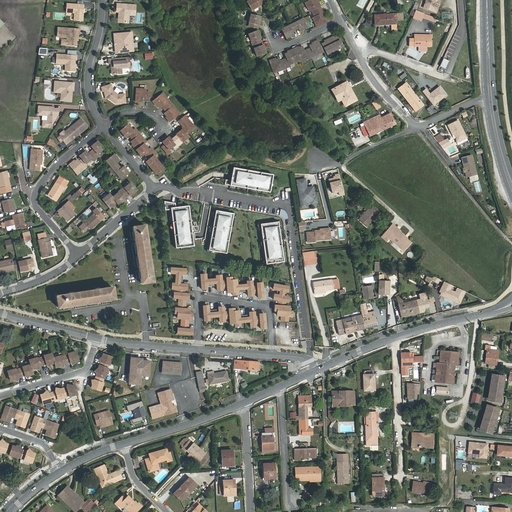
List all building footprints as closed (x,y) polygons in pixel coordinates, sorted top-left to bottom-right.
[(248,0),(245,2),(250,10),(263,3),(261,0),(248,0)] [(315,0),(312,0),(303,4),(307,13),(310,12),(311,15),(313,18),(310,19),(314,28),(326,22),(324,18),(323,19),(316,3),(317,3),(315,0)] [(426,0),(424,8),(433,11),(435,3),(436,0),(426,0)] [(84,5),(67,4),(66,12),(74,13),(74,20),(83,21),(84,5)] [(136,5),(117,4),(116,12),(119,12),(118,22),(128,23),(129,15),(135,15),(136,5)] [(427,19),(429,16),(416,11),(415,12),(414,15),(413,16),(412,18),(421,22),(423,17),(427,19)] [(396,24),(396,14),(374,15),(375,25),(396,24)] [(248,23),(247,26),(256,28),(259,17),(249,15),(247,22),(248,23)] [(446,22),(429,16),(427,19),(444,26),(446,22)] [(287,27),(279,30),(284,39),(291,36),(289,32),(296,29),(298,32),(305,29),(301,20),(294,23),(292,21),(285,24),(287,27)] [(80,29),(58,28),(57,37),(67,37),(67,40),(62,39),(61,45),(75,46),(76,44),(77,37),(78,38),(78,34),(79,34),(80,29)] [(247,34),(255,56),(264,53),(261,45),(260,45),(258,38),(259,38),(256,30),(247,34)] [(132,32),(114,34),(115,52),(133,51),(132,32)] [(431,46),(431,37),(414,36),(414,46),(431,46)] [(340,47),(335,37),(331,39),(330,37),(323,41),(324,42),(320,45),(325,55),(340,47)] [(321,52),(315,41),(312,43),(312,44),(307,46),(308,48),(305,50),(302,51),(300,47),(296,49),(295,48),(288,51),(288,52),(283,54),(285,58),(278,61),(277,58),(272,60),(272,59),(268,60),(272,72),(288,66),(287,64),(305,57),(306,59),(309,58),(321,52)] [(77,56),(57,54),(56,64),(66,64),(65,71),(75,71),(75,65),(74,63),(74,60),(77,60),(77,56)] [(129,56),(109,58),(109,62),(111,62),(112,74),(122,73),(121,68),(130,67),(129,56)] [(443,58),(440,66),(444,68),(448,60),(443,58)] [(74,83),(55,81),(54,90),(61,90),(61,93),(61,100),(71,101),(72,91),(72,88),(74,88),(74,83)] [(345,105),(356,100),(346,82),(336,88),(345,105)] [(416,111),(423,105),(406,83),(398,89),(416,111)] [(111,85),(101,87),(102,91),(104,91),(105,96),(115,104),(125,103),(124,94),(118,95),(113,91),(111,85)] [(422,91),(433,105),(446,95),(439,87),(430,94),(425,89),(422,91)] [(146,89),(136,89),(136,102),(140,102),(140,101),(149,101),(149,92),(146,92),(146,89)] [(163,93),(153,101),(155,104),(156,103),(160,108),(162,106),(166,112),(164,113),(167,117),(166,118),(169,122),(179,113),(163,93)] [(376,100),(372,103),(377,110),(381,107),(376,100)] [(51,107),(39,106),(38,115),(49,115),(49,118),(47,121),(43,121),(43,126),(50,127),(58,114),(58,109),(53,109),(51,109),(51,107)] [(395,124),(390,113),(382,117),(380,115),(363,122),(365,125),(360,127),(364,137),(369,135),(370,136),(395,124)] [(186,115),(179,121),(186,129),(184,130),(183,128),(176,134),(177,134),(172,139),(169,136),(163,141),(165,144),(162,147),(168,154),(171,151),(170,149),(176,144),(177,146),(189,136),(187,134),(196,127),(186,115)] [(81,119),(64,132),(71,140),(87,126),(81,119)] [(458,119),(448,124),(452,132),(453,131),(454,133),(456,137),(460,138),(466,135),(458,119)] [(128,124),(120,131),(125,137),(128,134),(133,140),(131,141),(134,145),(133,146),(141,156),(144,154),(149,159),(146,162),(156,174),(164,168),(154,155),(156,153),(151,147),(149,149),(144,143),(146,141),(135,128),(133,130),(128,124)] [(52,149),(56,145),(49,138),(45,145),(50,145),(52,149)] [(443,149),(450,144),(447,139),(438,144),(443,149)] [(73,161),(69,164),(78,174),(88,166),(86,163),(92,158),(94,161),(100,156),(98,153),(104,148),(97,141),(91,146),(93,149),(88,154),(85,151),(80,155),(82,158),(79,161),(78,159),(74,162),(73,161)] [(175,154),(183,158),(187,150),(178,146),(175,154)] [(41,164),(43,150),(31,149),(29,170),(39,171),(40,164),(41,164)] [(118,161),(113,154),(105,161),(110,167),(108,168),(113,175),(115,173),(120,179),(128,173),(123,166),(120,169),(115,163),(118,161)] [(471,156),(461,158),(466,177),(470,176),(476,175),(471,156)] [(292,277),(301,340),(310,342),(290,173),(278,168),(259,163),(235,163),(216,168),(177,186),(170,191),(162,197),(170,257),(292,277)] [(0,189),(1,194),(12,191),(7,171),(0,172),(0,187),(0,188),(0,187),(0,189)] [(332,193),(339,192),(339,195),(344,194),(340,174),(335,175),(336,178),(329,179),(332,193)] [(94,175),(89,179),(92,183),(97,179),(94,175)] [(60,176),(48,195),(56,201),(68,182),(60,176)] [(305,179),(297,180),(299,194),(300,198),(299,198),(300,206),(302,208),(305,207),(306,206),(306,202),(312,201),(315,197),(313,187),(309,187),(309,188),(306,189),(305,179)] [(109,194),(102,199),(110,208),(114,205),(115,206),(118,204),(118,205),(125,200),(124,199),(129,194),(130,195),(136,190),(130,182),(124,187),(118,192),(112,197),(109,194)] [(79,190),(72,195),(75,199),(82,193),(79,190)] [(12,199),(2,201),(4,213),(15,211),(12,199)] [(57,211),(67,222),(76,214),(66,203),(57,211)] [(378,215),(380,212),(372,205),(359,219),(367,227),(373,220),(376,217),(378,215)] [(105,217),(96,208),(92,211),(94,213),(83,223),(90,231),(101,220),(105,217)] [(15,230),(26,227),(22,213),(12,215),(13,220),(6,222),(7,228),(14,226),(15,230)] [(133,227),(141,283),(151,282),(150,269),(151,269),(151,265),(149,265),(146,242),(147,242),(147,238),(145,238),(143,226),(133,227)] [(404,251),(411,242),(399,233),(401,231),(397,228),(389,238),(404,251)] [(320,231),(314,232),(314,233),(315,241),(330,239),(329,229),(323,229),(323,230),(320,231)] [(29,232),(23,233),(25,241),(31,239),(29,232)] [(55,247),(52,248),(50,241),(49,241),(48,238),(47,238),(45,233),(37,235),(39,240),(38,240),(42,258),(57,254),(55,247)] [(315,241),(314,233),(306,234),(308,244),(315,243),(315,241)] [(314,258),(313,252),(303,254),(305,265),(311,264),(311,258),(314,258)] [(12,259),(0,261),(0,271),(0,273),(15,270),(15,269),(13,261),(12,259)] [(29,259),(18,261),(19,269),(20,272),(32,269),(31,267),(35,266),(33,260),(30,261),(29,259)] [(171,268),(171,274),(176,275),(176,283),(172,283),(172,290),(175,290),(175,293),(174,293),(174,299),(180,299),(179,308),(174,307),(174,314),(177,314),(176,319),(181,319),(180,328),(177,328),(176,334),(192,335),(193,329),(188,328),(189,320),(192,320),(193,313),(190,313),(190,309),(187,308),(188,300),(190,300),(191,293),(187,293),(187,291),(188,291),(188,284),(181,284),(182,275),(187,275),(187,269),(171,268)] [(246,291),(246,288),(247,288),(248,296),(253,295),(253,292),(258,292),(258,297),(263,297),(262,282),(257,283),(257,285),(252,285),(252,281),(247,281),(247,283),(237,284),(236,279),(231,280),(231,277),(226,277),(226,280),(221,280),(221,275),(216,275),(216,278),(206,278),(205,274),(200,274),(202,289),(207,288),(206,281),(207,281),(208,284),(215,283),(215,280),(216,280),(217,290),(222,289),(222,286),(227,286),(227,291),(232,291),(232,293),(237,293),(237,289),(239,289),(239,292),(246,291)] [(333,289),(332,280),(313,283),(315,292),(333,289)] [(379,294),(389,295),(389,281),(379,281),(379,294)] [(429,290),(433,284),(430,282),(427,286),(424,286),(424,290),(429,290)] [(275,285),(274,290),(282,291),(281,296),(276,295),(275,300),(281,301),(280,306),(277,306),(276,311),(279,311),(278,316),(283,317),(282,322),(289,323),(289,318),(292,318),(292,313),(290,312),(290,308),(286,307),(287,302),(289,302),(290,297),(286,297),(287,292),(289,292),(290,287),(275,285)] [(373,298),(371,286),(367,287),(367,290),(363,291),(364,299),(373,298)] [(113,294),(112,287),(56,296),(58,308),(114,299),(113,294)] [(424,311),(421,299),(403,303),(401,296),(396,297),(401,317),(424,311)] [(364,329),(377,326),(374,312),(367,313),(365,304),(360,305),(363,318),(362,318),(364,329)] [(203,306),(204,320),(209,320),(209,317),(219,316),(220,321),(225,321),(224,318),(230,317),(230,323),(235,322),(235,325),(240,325),(240,323),(250,322),(250,327),(255,327),(255,324),(260,323),(261,329),(266,329),(264,314),(259,314),(260,317),(255,317),(254,312),(249,313),(250,318),(248,318),(248,315),(241,316),(241,318),(239,319),(239,311),(234,311),(234,309),(229,309),(229,311),(224,312),(223,307),(218,307),(219,312),(217,312),(217,309),(210,310),(210,313),(209,313),(208,305),(203,306)] [(362,318),(361,316),(336,322),(339,335),(345,334),(357,331),(364,329),(362,318)] [(492,335),(483,333),(481,340),(491,342),(492,335)] [(495,369),(497,359),(495,359),(496,350),(488,349),(487,349),(485,363),(489,364),(488,368),(495,369)] [(67,363),(70,362),(71,363),(78,361),(76,351),(68,354),(65,356),(67,363)] [(441,351),(440,363),(437,363),(435,382),(453,384),(455,365),(458,365),(459,353),(441,351)] [(411,352),(401,353),(402,374),(408,374),(407,363),(412,363),(411,352)] [(47,365),(54,363),(53,358),(52,353),(44,356),(40,357),(43,365),(46,364),(47,365)] [(100,362),(102,362),(100,366),(107,368),(108,364),(109,364),(112,357),(103,354),(100,362)] [(53,358),(54,363),(56,367),(63,365),(63,364),(67,363),(65,356),(61,357),(61,356),(53,358)] [(29,360),(30,364),(32,369),(39,367),(39,366),(43,365),(40,357),(37,359),(37,358),(29,360)] [(140,358),(131,358),(129,383),(141,384),(141,375),(149,376),(150,361),(142,360),(141,374),(139,373),(140,358)] [(256,362),(235,360),(234,368),(250,370),(258,370),(259,362),(256,362)] [(181,374),(182,362),(173,362),(173,363),(170,363),(170,362),(163,361),(162,373),(181,374)] [(25,375),(25,376),(33,374),(32,369),(30,364),(23,367),(23,368),(19,369),(21,376),(25,375)] [(107,368),(100,366),(100,365),(97,373),(98,373),(96,377),(103,379),(104,375),(106,376),(108,368),(107,368)] [(15,369),(8,371),(10,381),(18,378),(18,377),(21,376),(19,369),(16,370),(15,369)] [(196,372),(199,390),(205,388),(202,371),(196,372)] [(374,374),(373,375),(372,371),(365,371),(365,375),(364,375),(364,390),(375,390),(374,374)] [(226,372),(208,375),(209,379),(207,380),(207,383),(210,383),(210,384),(228,381),(226,372)] [(500,402),(504,377),(494,375),(490,400),(500,402)] [(95,380),(94,380),(91,387),(100,390),(103,383),(102,383),(103,379),(96,377),(95,380)] [(420,384),(407,383),(408,399),(413,398),(413,394),(419,394),(420,384)] [(48,393),(40,395),(43,404),(51,402),(51,401),(58,399),(58,400),(66,397),(66,396),(69,395),(69,396),(77,394),(75,385),(67,387),(67,388),(63,389),(63,388),(55,390),(55,391),(48,394),(48,393)] [(150,409),(153,419),(178,412),(176,406),(173,407),(171,401),(174,401),(171,390),(158,394),(162,405),(150,409)] [(332,393),(332,403),(339,403),(339,405),(351,405),(350,391),(339,392),(339,393),(332,393)] [(296,416),(296,420),(299,420),(308,420),(307,407),(311,407),(311,396),(298,396),(299,416),(296,416)] [(479,398),(472,396),(471,403),(478,404),(479,398)] [(142,401),(126,405),(128,411),(133,410),(136,418),(131,419),(132,423),(143,420),(142,416),(146,415),(142,401)] [(16,424),(25,428),(29,414),(6,406),(1,419),(10,422),(12,416),(18,418),(16,424)] [(498,409),(489,406),(482,431),(491,434),(498,409)] [(439,411),(426,410),(426,417),(433,417),(433,418),(438,419),(439,411)] [(113,423),(109,411),(94,415),(97,425),(100,424),(101,426),(113,423)] [(366,418),(366,426),(366,440),(371,440),(371,445),(377,445),(376,426),(375,412),(363,412),(363,418),(366,418)] [(35,416),(30,429),(39,432),(41,426),(47,429),(45,435),(54,438),(58,424),(35,416)] [(308,428),(308,420),(299,420),(299,434),(312,434),(312,428),(308,428)] [(262,433),(262,451),(273,451),(272,432),(274,432),(274,428),(265,428),(265,432),(262,433)] [(433,447),(433,435),(412,434),(412,446),(433,447)] [(203,465),(209,457),(189,439),(183,447),(187,451),(187,450),(190,452),(188,455),(194,461),(196,458),(199,460),(199,461),(203,465)] [(486,458),(487,444),(469,442),(468,453),(479,454),(479,457),(486,458)] [(9,455),(17,457),(17,456),(21,458),(23,451),(20,449),(20,448),(12,446),(9,455)] [(511,446),(498,446),(497,455),(511,456),(511,446)] [(316,457),(315,448),(294,449),(295,460),(301,460),(300,458),(316,457)] [(169,459),(166,449),(149,454),(150,458),(146,460),(149,472),(159,469),(157,462),(169,459)] [(233,465),(232,450),(221,451),(222,466),(233,465)] [(21,458),(24,459),(24,460),(32,463),(35,454),(27,451),(27,452),(23,451),(21,458)] [(337,454),(337,462),(338,484),(349,484),(348,454),(337,454)] [(274,463),(263,464),(264,479),(275,478),(274,463)] [(122,479),(119,471),(108,475),(104,465),(94,469),(100,483),(103,482),(105,486),(122,479)] [(310,478),(320,477),(320,467),(295,468),(296,478),(300,478),(300,480),(310,480),(310,478)] [(181,502),(197,485),(190,477),(173,494),(181,502)] [(372,478),(373,496),(384,496),(383,478),(382,478),(373,478),(372,478)] [(511,492),(511,478),(505,478),(505,485),(494,484),(493,494),(500,494),(501,491),(511,492)] [(224,495),(235,495),(234,480),(223,481),(224,495)] [(427,483),(428,482),(424,482),(423,483),(413,482),(412,492),(417,492),(417,491),(425,492),(426,490),(429,491),(430,484),(427,483)] [(84,502),(67,486),(59,495),(75,511),(84,502)] [(134,501),(128,495),(126,497),(123,494),(114,503),(118,506),(118,505),(121,508),(125,507),(129,511),(136,511),(142,506),(138,502),(137,503),(135,501),(134,501)] [(89,498),(83,505),(87,508),(93,502),(89,498)]
